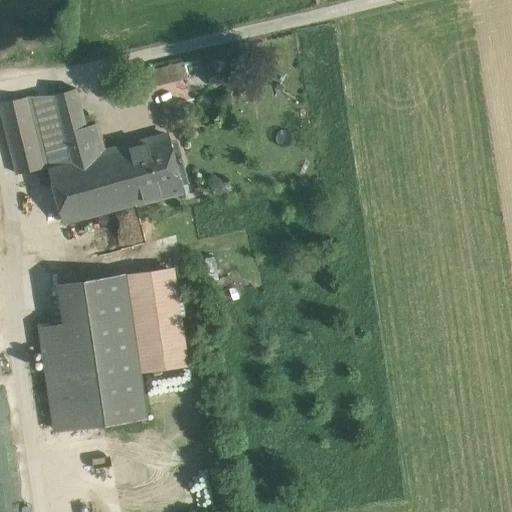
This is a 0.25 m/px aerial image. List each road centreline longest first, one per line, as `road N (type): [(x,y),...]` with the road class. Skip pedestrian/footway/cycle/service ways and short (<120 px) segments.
road 1 (track): [(373,0),(0,83)]
road 2 (track): [(0,259),(42,511)]
